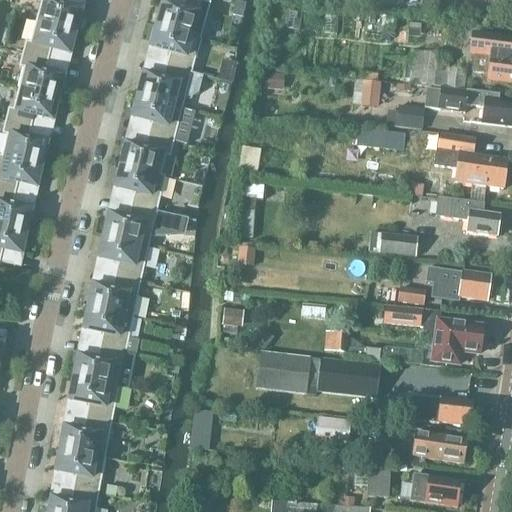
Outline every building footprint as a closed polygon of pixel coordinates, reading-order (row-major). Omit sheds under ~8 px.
[(80,12),(80,13),(69,10),(71,0),(36,0),(36,3),(41,4),(35,24),(75,35),(81,12),(80,12)] [(162,6),(156,28),(201,40),(210,5),(192,0),(172,0),(170,9),(163,7),(164,6),(162,6)] [(244,7),(236,5),(233,16),(241,19),(243,10),(244,7)] [(72,46),(75,35),(35,24),(30,45),(25,43),(22,56),(48,63),(55,65),(58,54),(68,56),(68,57),(69,57),(72,46)] [(191,75),(201,40),(156,28),(150,51),(151,51),(152,50),(169,55),(165,68),(191,75)] [(488,76),(487,83),(511,85),(511,40),(473,35),(470,56),(474,57),(472,74),(488,76)] [(412,52),(409,86),(463,92),(465,72),(448,70),(449,57),(412,52)] [(60,90),(63,79),(62,78),(62,79),(52,76),(55,65),(48,63),(22,56),(18,69),(23,71),(18,91),(58,101),(60,90)] [(143,76),(138,98),(182,110),(185,98),(191,100),(198,96),(202,79),(203,78),(191,75),(165,68),(162,81),(145,77),(145,76),(143,76)] [(376,85),(364,84),(361,108),(374,110),(376,85)] [(498,96),(441,90),(438,112),(464,115),(465,107),(483,110),(481,125),(511,129),(511,123),(511,105),(497,103),(498,96)] [(8,110),(5,123),(31,130),(34,118),(51,123),(51,124),(52,124),(58,101),(18,91),(13,112),(8,110)] [(173,145),(182,110),(138,98),(132,121),(133,121),(151,125),(147,138),(173,145)] [(409,118),(410,110),(398,108),(397,112),(389,111),(387,128),(420,131),(421,119),(409,118)] [(31,130),(5,123),(1,137),(6,138),(1,158),(41,168),(47,145),(46,145),(45,146),(28,141),(31,130)] [(474,141),(438,136),(434,168),(456,171),(455,185),(502,191),(506,162),(503,157),(472,153),(474,141)] [(170,159),(173,145),(147,138),(144,151),(127,147),(127,146),(126,146),(120,169),(165,180),(165,179),(160,178),(165,158),(170,159)] [(260,152),(244,149),(240,173),(256,176),(260,152)] [(0,193),(15,197),(17,185),(35,189),(35,190),(36,191),(41,168),(1,158),(0,163),(0,193)] [(165,180),(120,169),(115,191),(116,192),(116,191),(126,193),(123,207),(130,208),(156,214),(165,180)] [(264,189),(241,186),(236,239),(252,241),(255,202),(262,202),(264,189)] [(0,193),(0,228),(26,235),(31,212),(30,212),(29,212),(12,208),(15,197),(0,193)] [(483,207),(437,201),(435,219),(467,224),(466,235),(495,239),(496,236),(499,235),(499,228),(497,225),(498,219),(482,216),(483,207)] [(109,217),(103,239),(148,249),(156,214),(130,208),(123,207),(120,220),(110,218),(110,217),(109,217)] [(318,210),(314,235),(340,238),(338,250),(362,253),(364,242),(362,241),(366,217),(318,210)] [(26,235),(0,228),(0,261),(2,252),(20,256),(19,257),(21,257),(26,235)] [(417,240),(370,235),(368,254),(415,259),(417,240)] [(148,249),(103,239),(98,262),(99,262),(100,261),(117,265),(114,279),(140,284),(148,249)] [(239,250),(237,266),(252,268),(254,252),(239,250)] [(447,280),(445,292),(459,293),(459,299),(487,302),(487,300),(489,298),(490,291),(489,288),(490,280),(462,276),(461,281),(447,280)] [(133,320),(140,284),(114,279),(111,292),(94,288),(93,287),(88,310),(133,320)] [(424,294),(400,290),(398,304),(422,308),(424,294)] [(482,330),(483,330),(452,325),(439,323),(440,313),(422,311),(386,308),(384,326),(420,329),(421,322),(438,324),(436,339),(434,347),(432,363),(458,366),(458,362),(460,352),(479,355),(482,330)] [(125,355),(133,320),(88,310),(83,333),(84,333),(84,332),(102,336),(99,349),(125,355)] [(118,390),(125,355),(99,349),(96,363),(79,359),(79,358),(78,358),(73,381),(118,390)] [(376,401),(380,368),(259,355),(255,391),(306,397),(306,389),(316,390),(315,394),(376,401)] [(118,390),(73,381),(69,404),(70,404),(70,403),(88,407),(85,420),(111,425),(118,390)] [(440,403),(411,400),(408,422),(438,426),(438,424),(468,428),(469,424),(472,422),(472,417),(470,415),(471,405),(466,405),(440,401),(440,403)] [(105,461),(111,425),(85,420),(83,434),(65,430),(64,429),(60,452),(105,461)] [(320,422),(318,441),(346,445),(348,425),(320,422)] [(428,436),(424,460),(463,466),(463,463),(465,463),(467,462),(468,454),(467,452),(465,452),(466,442),(428,436)] [(105,461),(60,452),(55,475),(57,475),(74,478),(72,491),(98,496),(105,461)] [(390,469),(355,467),(354,486),(368,487),(367,497),(388,499),(390,469)] [(410,504),(456,511),(460,485),(414,478),(410,504)] [(95,511),(98,496),(72,491),(70,505),(52,502),(52,501),(51,501),(49,511),(95,511)]
